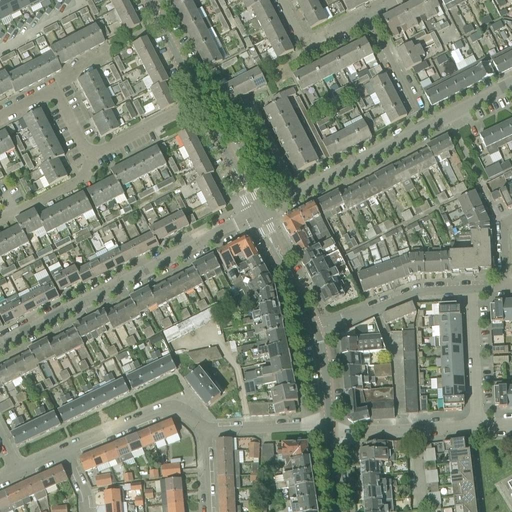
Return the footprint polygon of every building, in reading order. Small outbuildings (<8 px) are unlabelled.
[(0,0),(0,20),(0,21),(1,21),(10,17),(10,16),(1,0),(0,0)] [(1,0),(10,16),(11,16),(19,12),(13,0),(1,0)] [(13,0),(19,12),(20,11),(29,7),(25,0),(13,0)] [(25,0),(29,7),(30,8),(39,4),(40,4),(37,0),(25,0)] [(108,0),(114,11),(128,4),(125,0),(108,0)] [(170,0),(175,9),(192,0),(191,0),(170,0)] [(181,19),(197,11),(192,0),(175,9),(181,19)] [(222,8),(226,6),(222,0),(217,0),(218,0),(222,8)] [(252,9),(263,2),(261,0),(243,0),(242,1),(247,11),(252,9)] [(257,19),(273,11),(267,0),(263,2),(252,9),(257,19)] [(296,0),(301,9),(317,1),(316,0),(296,0)] [(342,0),(349,13),(359,8),(355,0),(342,0)] [(428,22),(432,19),(422,0),(417,0),(412,3),(420,18),(425,16),(428,22)] [(435,11),(440,8),(435,0),(422,0),(432,19),(438,16),(435,11)] [(441,0),(447,12),(456,7),(452,0),(441,0)] [(306,19),(322,11),(317,1),(301,9),(306,19)] [(214,12),(219,10),(215,2),(210,4),(214,12)] [(416,21),(420,18),(412,3),(402,8),(413,29),(419,26),(416,21)] [(120,21),(133,14),(128,4),(114,11),(120,21)] [(340,15),(345,12),(341,4),(336,7),(340,15)] [(408,31),(413,29),(402,8),(393,13),(401,28),(406,26),(408,31)] [(501,18),(508,15),(505,10),(499,13),(501,18)] [(186,29),(202,21),(197,11),(181,19),(186,29)] [(228,21),(232,18),(228,11),(224,13),(228,21)] [(262,29),(278,21),(273,11),(257,19),(262,29)] [(311,30),(327,21),(322,11),(306,19),(311,30)] [(397,30),(401,28),(393,13),(383,18),(394,38),(399,36),(397,30)] [(125,32),(139,26),(133,14),(120,21),(125,32)] [(221,24),(225,22),(221,14),(217,16),(221,24)] [(70,23),(77,19),(74,15),(67,18),(70,23)] [(62,26),(70,23),(67,18),(60,22),(62,26)] [(238,28),(242,26),(238,18),(234,21),(238,28)] [(191,39),(208,31),(202,21),(186,29),(191,39)] [(267,39),(283,31),(278,21),(262,29),(267,39)] [(225,32),(229,30),(225,22),(221,24),(225,32)] [(499,31),(504,29),(500,22),(496,24),(499,31)] [(434,26),(438,33),(449,27),(447,23),(440,27),(438,24),(434,26)] [(495,33),(499,31),(496,24),(491,27),(495,33)] [(104,44),(104,43),(95,25),(85,30),(95,48),(104,44)] [(242,36),(246,34),(242,26),(238,28),(242,36)] [(44,36),(52,32),(49,27),(42,31),(44,36)] [(85,53),(95,48),(85,30),(76,35),(85,53)] [(196,49),(213,41),(208,31),(191,39),(196,49)] [(272,49),(288,41),(283,31),(267,39),(272,49)] [(236,42),(240,40),(236,32),(232,34),(236,42)] [(416,36),(419,40),(426,36),(424,32),(416,36)] [(435,45),(439,43),(434,33),(430,35),(435,45)] [(477,42),(482,40),(479,33),(474,35),(477,42)] [(77,57),(85,53),(76,35),(67,39),(77,57)] [(473,44),(477,42),(474,35),(469,38),(473,44)] [(411,44),(419,40),(416,36),(409,39),(411,44)] [(137,56),(151,49),(145,38),(132,45),(137,56)] [(68,62),(77,57),(67,39),(59,44),(68,62)] [(248,49),(252,47),(248,39),(244,41),(248,49)] [(363,61),(373,56),(373,55),(365,39),(354,45),(363,61)] [(240,50),(244,48),(240,40),(236,42),(240,50)] [(397,48),(404,44),(401,40),(394,44),(397,48)] [(201,60),(218,51),(213,41),(196,49),(201,60)] [(278,60),(284,57),(294,52),(288,41),(272,49),(278,60)] [(27,51),(34,48),(32,43),(25,47),(27,51)] [(58,67),(68,62),(59,44),(49,49),(51,53),(54,60),(55,59),(58,67)] [(396,52),(401,62),(422,51),(420,46),(414,49),(411,44),(396,52)] [(353,66),(363,61),(354,45),(345,50),(353,66)] [(20,55),(27,51),(25,47),(18,50),(20,55)] [(143,67),(156,60),(151,49),(137,56),(143,67)] [(253,59),(258,57),(254,49),(249,51),(253,59)] [(343,71),(353,66),(345,50),(335,55),(343,71)] [(509,71),(511,69),(511,56),(509,50),(500,54),(509,71)] [(207,70),(223,62),(218,51),(201,60),(207,70)] [(421,64),(426,62),(427,61),(424,56),(425,56),(422,51),(401,62),(406,72),(411,69),(421,64)] [(9,61),(16,57),(14,52),(7,56),(9,61)] [(60,71),(58,67),(55,59),(54,60),(51,53),(42,58),(51,76),(60,71)] [(241,61),(249,58),(246,53),(239,57),(241,61)] [(499,76),(509,71),(500,54),(491,59),(499,76)] [(333,76),(343,71),(335,55),(325,60),(333,76)] [(0,60),(2,64),(9,61),(7,56),(0,59),(0,60)] [(42,80),(51,76),(42,58),(33,62),(42,80)] [(485,81),(495,76),(486,58),(477,63),(485,81)] [(259,69),(259,70),(261,68),(263,67),(259,59),(255,62),(259,69)] [(148,77),(162,71),(156,60),(143,67),(148,77)] [(322,82),(333,76),(325,60),(314,66),(322,82)] [(33,85),(42,80),(33,62),(24,67),(33,85)] [(477,85),(485,81),(477,63),(468,67),(477,85)] [(421,64),(411,69),(415,76),(424,71),(421,64)] [(313,87),(322,82),(314,66),(304,71),(313,87)] [(383,73),(379,66),(379,67),(374,69),(378,76),(383,73)] [(24,89),(33,85),(24,67),(15,71),(24,89)] [(468,90),(477,85),(468,67),(459,72),(468,90)] [(211,77),(218,74),(216,69),(208,73),(211,77)] [(256,91),(266,86),(267,85),(259,70),(259,69),(248,75),(256,91)] [(374,69),(369,72),(373,79),(378,76),(374,69)] [(14,95),(24,89),(15,71),(6,76),(12,90),(14,95)] [(163,84),(167,82),(162,71),(148,77),(153,87),(149,90),(150,91),(163,84)] [(302,92),(313,87),(304,71),(294,76),(302,92)] [(0,87),(4,95),(12,90),(6,76),(4,72),(0,73),(0,87)] [(82,90),(100,81),(95,72),(77,81),(82,90)] [(459,94),(468,90),(459,72),(450,77),(459,94)] [(246,96),(256,91),(248,75),(238,80),(246,96)] [(360,80),(362,84),(369,80),(367,76),(360,80)] [(375,94),(391,86),(386,76),(370,84),(375,94)] [(450,98),(459,94),(450,77),(441,81),(450,98)] [(236,101),(246,96),(238,80),(228,85),(236,101)] [(355,88),(362,84),(360,80),(352,83),(355,88)] [(82,90),(86,99),(104,90),(100,81),(82,90)] [(126,91),(130,88),(127,81),(122,84),(126,91)] [(441,103),(450,98),(441,81),(432,85),(441,103)] [(121,93),(126,91),(122,84),(118,86),(121,93)] [(155,102),(168,95),(163,84),(150,91),(155,102)] [(225,106),(236,101),(228,85),(217,90),(225,106)] [(432,108),(441,103),(432,85),(423,90),(432,108)] [(380,104),(396,96),(391,86),(375,94),(380,104)] [(129,98),(134,95),(130,88),(126,91),(129,98)] [(273,122),(290,113),(284,101),(296,95),(293,89),(273,99),(276,105),(264,111),(268,118),(270,117),(273,122)] [(91,109),(109,99),(104,90),(86,99),(91,109)] [(125,100),(129,98),(126,91),(121,93),(125,100)] [(357,103),(362,101),(358,94),(354,96),(357,103)] [(161,112),(174,105),(168,95),(155,102),(161,112)] [(386,115),(402,106),(396,96),(380,104),(386,115)] [(319,100),(321,105),(329,101),(326,97),(319,100)] [(295,100),(301,112),(305,110),(299,98),(297,99),(295,100)] [(102,115),(109,111),(114,109),(109,99),(91,109),(95,117),(102,114),(102,115)] [(314,108),(321,105),(319,100),(312,104),(314,108)] [(136,110),(140,108),(137,101),(132,103),(136,110)] [(361,110),(365,108),(362,101),(357,103),(361,110)] [(128,112),(132,110),(129,103),(124,105),(128,112)] [(344,110),(346,114),(354,110),(352,106),(344,110)] [(386,115),(391,125),(407,117),(402,106),(386,115)] [(139,117),(144,115),(140,108),(136,110),(139,117)] [(23,119),(28,128),(46,118),(41,110),(23,119)] [(131,119),(136,117),(132,110),(128,112),(131,119)] [(301,112),(307,124),(311,122),(305,110),(301,112)] [(339,118),(346,114),(344,110),(337,114),(339,118)] [(96,129),(114,120),(109,111),(102,115),(102,114),(95,117),(91,119),(96,129)] [(279,134),(297,125),(290,113),(273,122),(270,123),(274,130),(276,129),(279,134)] [(368,123),(372,121),(368,114),(364,116),(368,123)] [(32,137),(50,128),(46,118),(28,128),(32,137)] [(100,138),(113,132),(118,129),(114,120),(96,129),(100,138)] [(319,128),(326,124),(324,120),(317,124),(319,128)] [(372,131),(376,128),(372,121),(368,123),(372,131)] [(307,124),(314,136),(318,134),(313,126),(311,122),(307,124)] [(353,127),(361,143),(372,138),(364,122),(353,127)] [(506,145),(511,142),(511,133),(507,123),(498,127),(506,145)] [(285,147),(303,138),(297,125),(279,134),(277,135),(281,143),(283,142),(285,147)] [(351,149),(361,143),(353,127),(343,132),(351,149)] [(498,149),(506,145),(498,127),(489,131),(498,149)] [(37,146),(55,137),(50,128),(32,137),(37,146)] [(184,148),(198,141),(192,130),(179,137),(184,148)] [(489,153),(498,149),(489,131),(480,136),(489,153)] [(0,143),(6,155),(15,150),(6,132),(0,134),(0,143)] [(351,149),(343,132),(333,138),(341,154),(351,149)] [(314,136),(320,148),(324,146),(322,143),(318,134),(314,136)] [(448,153),(454,150),(447,136),(437,141),(446,160),(451,158),(448,153)] [(17,146),(21,144),(18,137),(13,139),(17,146)] [(42,156),(60,147),(55,137),(37,146),(42,156)] [(292,159),(309,150),(303,138),(285,147),(283,148),(287,155),(289,154),(292,159)] [(341,154),(333,138),(322,143),(324,146),(330,158),(331,159),(341,154)] [(190,158),(203,152),(198,141),(184,148),(190,158)] [(442,162),(446,160),(437,141),(427,147),(428,149),(431,155),(432,155),(434,160),(440,157),(442,162)] [(21,153),(25,151),(21,144),(17,146),(21,153)] [(330,158),(324,146),(320,148),(326,160),(330,158)] [(53,163),(58,160),(65,157),(65,156),(60,147),(42,156),(46,165),(52,162),(53,163)] [(157,171),(167,166),(158,148),(148,153),(157,171)] [(437,166),(434,160),(432,155),(431,155),(428,149),(419,154),(428,171),(437,166)] [(298,172),(316,164),(316,163),(309,150),(292,159),(289,160),(293,168),(296,167),(298,172)] [(500,151),(482,159),(484,163),(490,160),(492,164),(503,159),(500,151)] [(195,170),(209,163),(203,152),(190,158),(195,170)] [(148,175),(157,171),(148,153),(139,157),(148,175)] [(419,175),(428,171),(419,154),(411,158),(419,175)] [(26,164),(31,162),(27,155),(23,157),(26,164)] [(139,180),(148,175),(139,157),(130,162),(139,180)] [(410,180),(419,175),(411,158),(402,163),(410,180)] [(45,177),(63,168),(58,160),(53,163),(52,162),(46,165),(40,168),(45,177)] [(30,171),(34,169),(31,162),(26,164),(30,171)] [(130,185),(139,180),(130,162),(121,167),(130,185)] [(196,182),(210,176),(214,174),(209,163),(195,170),(200,179),(196,181),(196,182)] [(401,185),(410,180),(402,163),(393,167),(401,185)] [(15,172),(22,169),(19,164),(12,168),(15,172)] [(489,180),(503,172),(500,166),(485,173),(489,180)] [(121,189),(130,185),(121,167),(111,171),(115,178),(120,187),(121,189)] [(393,189),(401,185),(393,167),(384,172),(393,189)] [(8,176),(15,172),(12,168),(5,171),(8,176)] [(45,177),(50,187),(68,178),(63,168),(45,177)] [(384,194),(393,189),(384,172),(375,176),(384,194)] [(202,193),(215,186),(210,176),(196,182),(202,193)] [(375,198),(384,194),(375,176),(366,181),(375,198)] [(125,195),(121,189),(120,187),(115,178),(106,182),(115,200),(125,195)] [(23,188),(28,186),(24,179),(20,181),(23,188)] [(166,187),(173,184),(170,179),(163,182),(166,187)] [(157,192),(166,187),(163,182),(162,181),(157,183),(158,185),(154,187),(157,192)] [(366,203),(375,198),(366,181),(357,185),(366,203)] [(106,205),(115,200),(106,182),(97,187),(106,205)] [(357,207),(366,203),(357,185),(348,190),(357,207)] [(27,195),(31,193),(28,186),(23,188),(27,195)] [(148,196),(154,193),(151,186),(144,189),(146,192),(148,196)] [(207,204),(221,197),(215,186),(202,193),(207,204)] [(97,210),(106,205),(97,187),(87,192),(97,210)] [(507,211),(511,209),(511,194),(509,189),(499,194),(507,211)] [(347,212),(357,207),(348,190),(339,194),(342,199),(341,200),(344,206),(347,212)] [(141,200),(148,196),(146,192),(138,196),(141,200)] [(339,208),(344,206),(341,200),(342,199),(339,194),(338,192),(328,197),(337,215),(341,213),(339,208)] [(461,209),(479,200),(475,192),(457,201),(461,209)] [(84,216),(93,211),(84,194),(74,198),(84,216)] [(213,214),(225,208),(226,208),(221,197),(207,204),(213,214)] [(333,217),(337,215),(328,197),(317,202),(324,216),(330,213),(333,217)] [(74,221),(84,216),(74,198),(65,203),(74,221)] [(129,206),(136,202),(134,198),(127,201),(129,206)] [(465,217),(483,209),(479,200),(461,209),(465,217)] [(65,226),(74,221),(65,203),(56,208),(65,226)] [(315,225),(323,221),(314,204),(298,212),(305,226),(308,225),(311,229),(312,229),(316,227),(315,225)] [(56,230),(65,226),(56,208),(47,212),(56,230)] [(465,217),(468,226),(487,217),(483,209),(465,217)] [(35,233),(44,229),(38,217),(35,210),(26,215),(35,233)] [(47,235),(56,230),(47,212),(38,217),(44,229),(47,235)] [(178,232),(189,226),(182,212),(171,218),(178,232)] [(308,231),(305,226),(298,212),(286,218),(283,225),(291,240),(308,231)] [(26,238),(35,233),(26,215),(16,220),(19,227),(22,232),(23,231),(26,238)] [(134,226),(131,220),(129,216),(122,220),(125,224),(126,223),(128,227),(132,225),(133,227),(134,226)] [(489,233),(490,233),(490,223),(487,217),(468,226),(469,228),(470,230),(470,233),(489,233)] [(168,237),(178,232),(171,218),(161,223),(168,237)] [(391,230),(395,228),(391,220),(387,222),(391,230)] [(387,232),(391,230),(387,222),(383,224),(387,232)] [(157,242),(168,237),(161,223),(149,229),(151,233),(157,242)] [(30,244),(26,238),(23,231),(22,232),(19,227),(11,231),(20,249),(30,244)] [(316,237),(312,229),(311,229),(308,231),(291,240),(295,248),(316,237)] [(373,239),(377,237),(373,229),(369,231),(373,239)] [(11,254),(20,249),(11,231),(2,236),(11,254)] [(369,241),(373,239),(369,231),(365,233),(369,241)] [(295,248),(300,257),(333,241),(328,232),(316,237),(295,248)] [(148,252),(159,247),(157,242),(151,233),(141,239),(148,252)] [(478,274),(478,271),(492,270),(491,267),(494,267),(494,260),(491,260),(490,240),(489,240),(489,233),(470,233),(459,234),(459,238),(471,237),(471,247),(473,247),(473,251),(464,252),(465,273),(472,272),(472,274),(478,274)] [(0,255),(2,258),(11,254),(2,236),(0,236),(0,255)] [(138,258),(148,252),(141,239),(131,244),(138,258)] [(236,269),(259,257),(251,241),(245,239),(226,249),(236,269)] [(354,249),(358,246),(354,239),(350,241),(351,243),(354,249)] [(300,257),(305,269),(338,252),(333,241),(300,257)] [(465,274),(465,273),(464,252),(455,252),(454,243),(451,243),(451,252),(452,275),(465,274)] [(127,263),(138,258),(131,244),(120,249),(127,263)] [(116,269),(127,263),(120,249),(119,250),(117,246),(107,251),(109,255),(116,269)] [(241,279),(236,269),(226,249),(217,253),(234,286),(243,282),(241,279)] [(312,282),(340,268),(345,266),(338,252),(305,269),(312,282)] [(451,275),(452,275),(451,252),(450,252),(450,254),(441,254),(442,274),(450,274),(451,275)] [(433,274),(442,274),(441,254),(432,255),(433,274)] [(106,274),(116,269),(109,255),(99,260),(106,274)] [(214,272),(220,269),(213,255),(203,261),(212,279),(216,277),(214,272)] [(415,275),(424,275),(424,255),(411,256),(415,275)] [(424,275),(433,274),(432,255),(424,255),(424,275)] [(28,264),(35,261),(33,256),(25,260),(28,264)] [(407,278),(415,275),(411,256),(400,259),(407,278)] [(236,269),(241,279),(264,267),(259,257),(236,269)] [(398,281),(407,278),(400,259),(391,263),(398,281)] [(21,268),(28,264),(25,260),(18,264),(21,268)] [(95,280),(106,274),(99,260),(88,266),(95,280)] [(208,281),(212,279),(203,261),(193,266),(194,268),(200,279),(205,276),(208,281)] [(389,284),(398,281),(391,263),(383,266),(389,284)] [(83,285),(95,280),(88,266),(77,271),(80,276),(79,277),(81,281),(83,285)] [(381,287),(389,284),(383,266),(374,269),(381,287)] [(71,287),(81,281),(79,277),(80,276),(77,271),(75,267),(64,273),(71,287)] [(238,293),(246,289),(269,276),(264,267),(241,279),(243,282),(234,286),(238,293)] [(60,292),(71,287),(64,273),(61,268),(50,273),(60,292)] [(203,285),(200,279),(194,268),(185,273),(194,290),(203,285)] [(318,294),(335,286),(332,280),(343,275),(340,268),(312,282),(318,294)] [(47,269),(35,274),(40,286),(52,281),(47,269)] [(372,290),(381,287),(374,269),(366,272),(372,290)] [(363,293),(372,290),(366,272),(357,275),(363,293)] [(185,295),(194,290),(185,273),(176,278),(185,295)] [(247,296),(249,301),(274,288),(269,276),(246,289),(250,294),(247,296)] [(177,299),(185,295),(176,278),(168,282),(177,299)] [(167,304),(177,299),(168,282),(159,287),(167,304)] [(318,294),(324,306),(335,301),(335,302),(344,297),(342,292),(346,290),(342,282),(335,286),(318,294)] [(48,303),(60,298),(52,284),(41,289),(48,303)] [(158,309),(167,304),(159,287),(150,291),(157,306),(158,309)] [(148,310),(157,306),(150,291),(149,288),(140,293),(148,310)] [(261,307),(278,304),(275,288),(274,288),(249,301),(252,307),(255,307),(261,304),(261,307)] [(38,309),(48,303),(41,289),(31,295),(38,309)] [(140,315),(148,310),(140,293),(130,298),(132,300),(140,315)] [(26,315),(38,309),(31,295),(19,301),(26,315)] [(141,317),(140,315),(132,300),(123,305),(132,322),(141,317)] [(16,320),(26,315),(19,301),(9,306),(16,320)] [(503,322),(511,322),(511,301),(502,302),(503,322)] [(218,314),(228,310),(224,302),(215,307),(220,318),(218,314)] [(503,323),(503,322),(502,302),(494,303),(494,306),(490,306),(491,324),(503,323)] [(402,320),(417,314),(412,303),(397,309),(401,319),(402,320)] [(244,326),(254,324),(281,318),(278,304),(261,307),(261,308),(253,309),(255,316),(252,316),(253,321),(250,322),(249,319),(243,320),(244,325),(244,326)] [(439,317),(460,316),(460,308),(457,309),(456,304),(438,305),(439,317)] [(123,326),(132,322),(123,305),(114,309),(123,326)] [(0,313),(6,325),(16,320),(9,306),(0,310),(0,313)] [(220,318),(215,307),(209,310),(215,321),(220,318)] [(114,331),(123,326),(114,309),(105,314),(110,325),(114,331)] [(382,316),(386,325),(386,326),(388,325),(401,319),(397,309),(382,316)] [(209,324),(215,321),(209,310),(204,312),(209,324)] [(105,327),(110,325),(105,314),(104,311),(94,316),(103,335),(107,332),(105,327)] [(204,326),(209,324),(204,312),(199,315),(204,326)] [(199,329),(204,326),(199,315),(194,318),(199,329)] [(99,337),(103,335),(94,316),(82,323),(91,341),(93,340),(91,335),(96,332),(99,337)] [(440,327),(461,326),(460,316),(439,317),(434,317),(434,328),(440,327)] [(194,331),(199,329),(194,318),(189,320),(194,331)] [(283,331),(281,318),(254,324),(256,336),(256,338),(259,337),(283,331)] [(370,355),(386,353),(374,319),(341,335),(343,357),(370,355)] [(189,334),(194,331),(189,320),(184,323),(189,334)] [(89,342),(91,341),(82,323),(73,327),(75,329),(81,340),(86,337),(89,342)] [(184,336),(189,334),(184,323),(179,325),(184,336)] [(151,337),(154,335),(149,325),(146,327),(147,329),(151,337)] [(179,339),(184,336),(179,325),(174,328),(179,339)] [(441,338),(461,337),(461,326),(440,327),(441,338)] [(174,342),(179,339),(174,328),(169,331),(174,342)] [(84,346),(81,340),(75,329),(66,334),(75,351),(84,346)] [(147,339),(151,337),(147,329),(143,332),(147,339)] [(168,344),(174,342),(169,331),(163,333),(168,344)] [(286,344),(283,331),(259,337),(261,344),(236,349),(237,353),(238,355),(251,352),(286,344)] [(66,355),(75,351),(66,334),(57,338),(66,355)] [(441,348),(462,347),(461,337),(441,338),(441,348)] [(57,360),(66,355),(57,338),(49,343),(55,357),(57,360)] [(47,362),(55,357),(49,343),(47,340),(38,345),(47,362)] [(266,363),(289,358),(286,344),(251,352),(253,360),(264,358),(266,363)] [(38,366),(47,362),(38,345),(29,350),(30,352),(38,366)] [(442,358),(462,357),(462,347),(441,348),(442,358)] [(216,360),(222,359),(216,348),(210,349),(216,360)] [(210,362),(216,360),(210,349),(204,350),(210,362)] [(204,363),(210,362),(204,350),(198,352),(204,363)] [(127,351),(118,356),(121,362),(131,357),(127,351)] [(40,369),(38,366),(30,352),(22,357),(30,374),(40,369)] [(198,364),(204,363),(198,352),(192,353),(198,364)] [(195,365),(198,364),(192,353),(187,354),(195,365)] [(344,370),(362,367),(361,361),(370,361),(370,355),(343,357),(344,370)] [(22,378),(30,374),(22,357),(13,361),(22,378)] [(165,375),(177,370),(170,357),(164,360),(159,362),(165,375)] [(442,369),(463,368),(462,357),(442,358),(442,369)] [(258,379),(292,372),(289,358),(266,363),(267,370),(244,374),(245,381),(254,380),(258,379)] [(12,383),(22,378),(13,361),(4,366),(12,383)] [(155,380),(165,375),(159,362),(154,365),(148,367),(155,380)] [(138,373),(136,369),(133,364),(129,366),(132,371),(132,372),(125,376),(126,378),(133,391),(144,386),(138,373)] [(0,379),(4,387),(12,383),(4,366),(0,367),(0,379)] [(155,380),(148,367),(138,373),(144,386),(155,380)] [(345,382),(368,379),(367,367),(362,367),(344,370),(345,382)] [(443,379),(463,378),(463,368),(442,369),(443,379)] [(186,382),(207,408),(221,397),(200,370),(186,382)] [(295,385),(292,372),(264,378),(265,385),(276,383),(277,389),(295,385)] [(443,390),(464,389),(463,378),(443,379),(437,380),(437,390),(443,390)] [(363,392),(371,391),(371,385),(369,385),(369,379),(368,379),(345,382),(346,394),(363,392)] [(118,398),(129,393),(123,380),(112,385),(118,398)] [(108,403),(118,398),(112,385),(101,390),(108,403)] [(294,403),(298,402),(297,395),(296,389),(295,389),(295,385),(277,389),(278,391),(271,392),(273,404),(274,407),(294,403)] [(499,409),(507,409),(506,388),(494,388),(495,406),(499,406),(499,409)] [(363,392),(365,401),(368,411),(370,419),(372,419),(372,420),(394,419),(393,389),(371,391),(363,392)] [(443,400),(464,399),(464,389),(443,390),(444,400),(443,400)] [(97,408),(108,403),(101,390),(90,395),(97,408)] [(346,403),(365,401),(363,392),(346,394),(346,403)] [(86,414),(97,408),(90,395),(80,400),(86,414)] [(464,399),(443,400),(444,412),(462,411),(461,407),(464,407),(464,399)] [(75,419),(86,414),(80,400),(74,403),(69,406),(75,419)] [(347,413),(368,411),(365,401),(346,403),(347,413)] [(296,413),(294,403),(274,407),(276,417),(286,415),(286,416),(296,413)] [(260,404),(253,405),(256,417),(262,417),(260,404)] [(267,404),(260,404),(262,417),(269,417),(267,404)] [(273,404),(267,404),(269,417),(276,417),(274,407),(273,404)] [(253,405),(248,405),(250,417),(256,417),(253,405)] [(64,424),(75,419),(69,406),(58,411),(64,424)] [(370,420),(370,419),(368,411),(347,413),(348,420),(354,424),(370,420)] [(50,431),(61,426),(55,413),(44,419),(50,431)] [(39,436),(50,431),(44,419),(33,424),(39,436)] [(160,426),(166,440),(178,435),(172,421),(160,426)] [(28,441),(39,436),(33,424),(22,429),(28,441)] [(154,444),(166,440),(160,426),(149,430),(154,444)] [(17,447),(28,441),(22,429),(11,434),(17,447)] [(143,449),(154,444),(149,430),(137,435),(143,449)] [(131,454),(143,449),(137,435),(126,440),(131,454)] [(217,453),(237,452),(237,439),(216,440),(217,453)] [(134,459),(131,454),(126,440),(114,445),(120,459),(120,458),(122,464),(134,459)] [(448,454),(466,451),(465,448),(471,447),(470,440),(443,443),(444,455),(448,454)] [(394,462),(393,453),(392,442),(364,445),(365,451),(360,451),(361,465),(391,462),(394,462)] [(286,462),(309,459),(306,443),(277,445),(277,446),(278,446),(279,456),(279,463),(286,462)] [(249,452),(259,452),(260,446),(260,444),(254,444),(249,444),(249,452)] [(108,463),(120,459),(114,445),(102,449),(108,463)] [(97,468),(108,463),(102,449),(91,454),(97,468)] [(449,464),(471,462),(471,458),(473,458),(472,450),(466,451),(448,454),(449,464)] [(218,465),(239,464),(244,464),(243,452),(237,452),(217,453),(218,465)] [(248,459),(254,460),(259,460),(259,452),(249,452),(248,459)] [(85,473),(97,468),(91,454),(79,459),(85,473)] [(285,476),(311,472),(309,459),(286,462),(286,469),(284,469),(285,476)] [(451,475),(472,473),(472,469),(474,469),(473,461),(471,462),(449,464),(451,475)] [(362,477),(380,475),(386,475),(386,468),(391,468),(391,462),(361,465),(362,477)] [(218,478),(240,477),(239,464),(218,465),(218,478)] [(251,476),(258,477),(259,464),(254,464),(252,464),(252,472),(248,472),(249,476),(251,476)] [(57,485),(68,480),(62,467),(51,472),(57,485)] [(45,491),(57,485),(51,472),(39,477),(45,491)] [(289,489),(314,487),(311,472),(285,476),(283,476),(283,477),(284,483),(276,484),(277,490),(289,489)] [(452,486),(474,483),(473,480),(476,480),(475,472),(472,473),(451,475),(452,486)] [(363,490),(396,487),(396,482),(391,482),(391,481),(381,481),(380,475),(362,477),(363,490)] [(28,482),(34,496),(36,502),(47,498),(45,491),(39,477),(28,482)] [(97,488),(112,485),(111,479),(103,481),(102,477),(95,478),(97,488)] [(219,491),(235,490),(240,489),(240,477),(218,478),(219,491)] [(166,494),(182,492),(181,479),(160,481),(161,494),(166,494)] [(30,498),(34,496),(28,482),(16,487),(25,506),(32,503),(30,498)] [(131,492),(137,491),(142,491),(141,483),(131,484),(131,492)] [(453,497),(475,494),(474,491),(477,491),(476,483),(474,483),(452,486),(453,497)] [(24,506),(25,506),(16,487),(5,492),(13,511),(24,506)] [(291,503),(316,500),(314,487),(289,489),(291,503)] [(364,503),(383,501),(382,495),(392,494),(392,493),(397,493),(396,487),(363,490),(364,503)] [(219,503),(235,502),(235,490),(219,491),(219,503)] [(106,505),(121,504),(124,504),(123,491),(105,492),(106,505)] [(0,511),(11,511),(13,511),(5,492),(0,494),(0,511)] [(168,506),(183,505),(182,492),(166,494),(168,506)] [(455,508),(476,505),(476,502),(478,501),(477,494),(475,494),(453,497),(455,508)] [(318,511),(316,500),(291,503),(291,507),(291,511),(318,511)] [(365,511),(393,511),(393,507),(384,507),(383,501),(364,503),(365,511)] [(219,511),(240,511),(241,507),(235,507),(235,502),(219,503),(219,511)]
